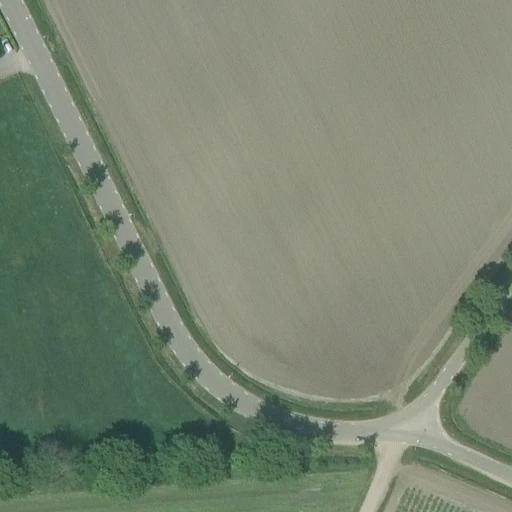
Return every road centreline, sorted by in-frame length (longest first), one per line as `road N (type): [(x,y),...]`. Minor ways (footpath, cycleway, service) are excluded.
road 1 (unclassified): [(11,0),(181,340),(219,381),(289,427),(411,438)]
road 2 (unclassified): [(411,438),(511,292)]
